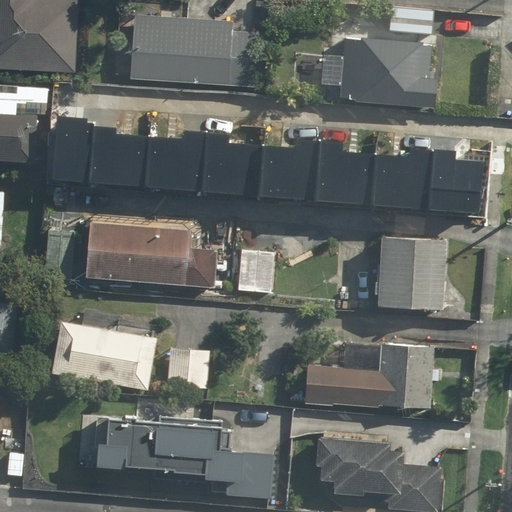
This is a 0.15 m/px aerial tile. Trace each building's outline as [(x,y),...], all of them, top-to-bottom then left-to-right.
[(0,0),(0,66),(77,70),(80,0),(0,0)] [(395,8),(393,32),(436,35),(438,11),(395,8)] [(235,19),(137,11),(133,76),(258,86),(262,31),(235,29),(235,19)] [(435,41),(348,32),(342,96),(437,106),(440,75),(431,74),(435,41)] [(40,110),(0,106),(0,157),(36,161),(40,110)] [(377,109),(328,106),(326,132),(376,135),(377,109)] [(449,130),(379,128),(377,178),(363,178),(362,203),(436,205),(437,175),(447,176),(449,130)] [(194,226),(94,217),(89,274),(217,285),(220,245),(193,243),(194,226)] [(450,236),(385,233),(381,305),(447,308),(450,236)] [(337,295),(337,306),(375,308),(378,245),(340,243),(338,273),(318,272),(317,294),(337,295)] [(277,252),(245,249),(241,291),(272,294),(277,252)] [(20,302),(0,299),(0,353),(14,355),(20,302)] [(160,335),(65,317),(55,370),(150,388),(160,335)] [(382,366),(310,361),(307,399),(433,408),(438,343),(384,339),(382,366)] [(215,351),(171,349),(170,386),(213,387),(215,351)] [(162,417),(100,413),(97,442),(102,442),(101,467),(230,476),(229,494),(275,497),(278,450),(223,446),(225,419),(162,414),(162,417)] [(393,438),(322,433),(320,461),(325,462),(324,476),(338,477),(337,488),(367,491),(367,487),(391,489),(390,507),(441,511),(444,464),(406,461),(407,446),(393,445),(393,438)]
